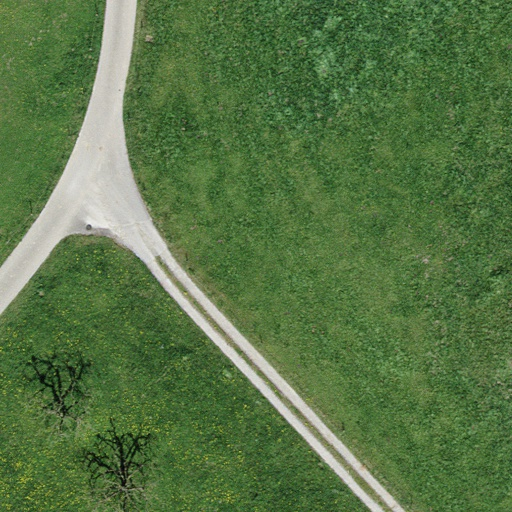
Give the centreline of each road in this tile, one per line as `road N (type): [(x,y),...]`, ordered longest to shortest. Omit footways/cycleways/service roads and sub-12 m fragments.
road 1 (track): [(391,511),(81,177)]
road 2 (track): [(0,290),(81,177),(105,110),(120,0)]
